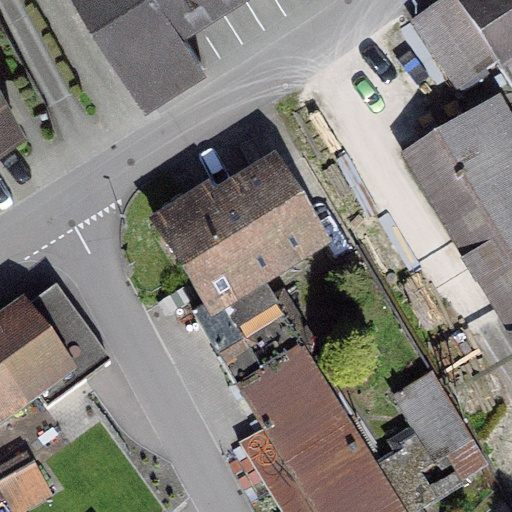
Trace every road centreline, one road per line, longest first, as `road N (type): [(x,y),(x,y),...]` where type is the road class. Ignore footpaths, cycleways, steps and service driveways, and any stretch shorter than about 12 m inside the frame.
road 1 (residential): [(364,0),(54,206)]
road 2 (residential): [(54,206),(217,511)]
